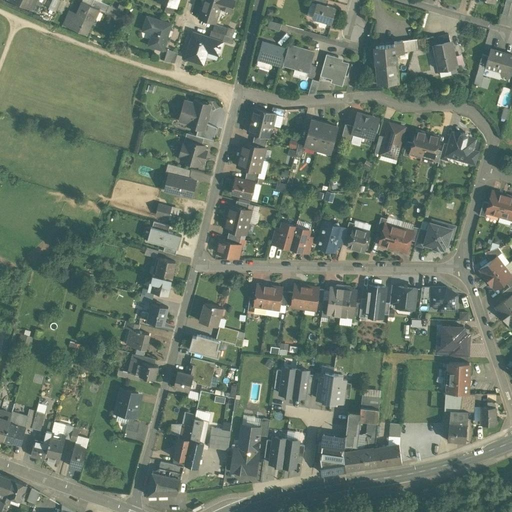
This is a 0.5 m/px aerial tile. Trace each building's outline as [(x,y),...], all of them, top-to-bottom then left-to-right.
[(109,5),(97,0),(93,0),(92,5),(98,8),(97,9),(100,10),(106,12),(109,5)] [(204,0),(199,17),(216,22),(221,6),(231,10),(234,0),(204,0)] [(511,0),(510,0),(505,0),(501,14),(507,16),(511,0)] [(92,5),(83,1),(76,17),(68,13),(64,24),(87,35),(94,19),(96,20),(100,10),(97,9),(98,8),(92,5)] [(325,5),(317,3),(316,3),(312,17),(331,22),(335,8),(325,5)] [(172,23),(147,16),(144,28),(153,31),(149,45),(164,50),(172,23)] [(281,24),(270,20),(268,27),(279,30),(281,24)] [(228,28),(215,24),(213,30),(225,34),(226,34),(228,28)] [(213,30),(212,30),(209,37),(223,41),(225,34),(213,30)] [(209,37),(196,33),(192,44),(190,44),(186,58),(204,63),(208,48),(219,52),(223,41),(209,37)] [(449,35),(433,38),(434,44),(450,40),(449,35)] [(433,36),(416,38),(418,49),(434,46),(434,44),(433,38),(433,36)] [(416,38),(394,42),(394,44),(395,52),(418,49),(416,38)] [(450,40),(434,44),(434,46),(440,70),(456,66),(450,40)] [(276,46),(262,42),(258,59),(282,65),(283,63),(287,48),(276,45),(276,46)] [(394,44),(374,46),(376,63),(396,61),(395,52),(394,44)] [(299,48),(288,45),(287,48),(283,63),(307,69),(309,64),(312,53),(299,49),(299,48)] [(176,51),(168,49),(164,60),(172,62),(176,51)] [(511,69),(511,55),(490,49),(488,55),(485,66),(502,71),(501,75),(510,77),(511,69)] [(335,56),(326,53),(320,72),(334,76),(332,82),(341,84),(348,62),(334,58),(335,56)] [(488,55),(482,53),(479,64),(485,66),(488,55)] [(396,61),(376,63),(378,84),(398,82),(396,61)] [(316,66),(309,64),(307,69),(306,75),(313,77),(313,76),(316,66)] [(320,78),(313,76),(313,77),(308,94),(315,94),(320,78)] [(195,100),(194,103),(186,101),(182,112),(185,117),(190,118),(189,121),(196,124),(195,127),(198,127),(203,129),(205,123),(206,119),(208,118),(209,115),(208,113),(210,105),(195,100)] [(285,109),(272,106),(271,112),(275,113),(275,114),(283,116),(285,109)] [(271,112),(253,108),(251,120),(272,125),(275,114),(275,113),(271,112)] [(377,119),(358,114),(354,126),(352,134),(353,134),(362,136),(363,134),(372,137),(377,119)] [(272,125),(251,120),(248,131),(255,133),(267,136),(269,136),(272,125)] [(324,123),(312,120),(306,142),(305,145),(317,148),(324,123)] [(405,127),(389,122),(385,137),(381,151),(382,151),(393,155),(397,153),(405,127)] [(217,127),(205,123),(203,129),(198,127),(196,135),(204,138),(213,140),(217,127)] [(337,126),(324,123),(317,148),(330,152),(337,126)] [(345,124),(341,137),(351,140),(353,134),(352,134),(354,126),(345,124)] [(428,133),(416,130),(413,143),(410,153),(421,156),(428,133)] [(196,135),(186,133),(184,140),(187,141),(201,145),(204,138),(196,135)] [(267,136),(255,133),(253,139),(265,142),(267,136)] [(439,136),(428,133),(421,156),(432,159),(433,159),(436,149),(439,136)] [(459,135),(453,133),(449,145),(447,154),(451,155),(474,162),(476,152),(471,151),(474,139),(467,137),(467,136),(465,134),(463,133),(460,133),(459,135)] [(362,136),(353,134),(351,140),(351,143),(359,145),(362,136)] [(379,135),(374,153),(381,155),(382,151),(381,151),(385,137),(379,135)] [(265,142),(253,139),(252,144),(264,147),(265,142)] [(306,142),(299,140),(295,156),(301,157),(305,145),(306,142)] [(201,145),(187,141),(186,145),(183,144),(180,155),(182,156),(181,160),(199,166),(200,161),(203,162),(206,151),(204,150),(205,146),(201,145)] [(407,141),(403,154),(409,156),(410,153),(413,143),(407,141)] [(252,144),(243,142),(240,154),(262,160),(265,148),(264,147),(252,144)] [(449,145),(444,143),(441,151),(440,157),(449,160),(451,155),(447,154),(449,145)] [(441,151),(436,149),(433,159),(432,159),(432,160),(438,162),(440,157),(441,151)] [(262,160),(240,154),(237,166),(247,168),(259,171),(262,160)] [(191,170),(168,163),(165,174),(168,175),(171,176),(172,175),(189,179),(191,170)] [(259,171),(247,168),(246,174),(259,177),(260,171),(259,171)] [(259,177),(246,174),(245,180),(254,182),(254,183),(257,184),(259,177)] [(189,179),(172,175),(171,176),(168,175),(164,190),(191,196),(195,181),(189,179)] [(245,180),(236,178),(232,193),(250,198),(254,183),(254,182),(245,180)] [(506,195),(492,191),(489,203),(486,212),(487,212),(500,216),(506,195)] [(511,196),(506,195),(500,216),(511,219),(511,196)] [(249,203),(236,200),(235,206),(247,209),(249,203)] [(489,203),(483,201),(479,215),(486,216),(487,212),(486,212),(489,203)] [(171,207),(158,204),(155,215),(168,218),(171,207)] [(235,206),(230,205),(227,217),(249,222),(251,210),(247,209),(235,206)] [(249,222),(227,217),(225,228),(229,229),(242,232),(246,233),(249,222)] [(387,219),(381,217),(377,230),(383,232),(385,223),(386,223),(387,219)] [(430,222),(421,220),(419,228),(428,230),(430,222)] [(152,227),(168,232),(170,226),(153,221),(152,227)] [(355,223),(349,221),(347,229),(345,235),(351,237),(353,227),(354,227),(355,223)] [(296,226),(283,222),(281,229),(277,242),(277,244),(290,248),(296,226)] [(330,227),(323,225),(317,246),(324,248),(324,249),(329,250),(330,249),(334,250),(337,241),(341,227),(340,227),(338,222),(330,227)] [(451,228),(430,222),(428,230),(424,243),(425,243),(433,246),(433,247),(439,249),(440,246),(443,244),(447,245),(451,228)] [(386,223),(385,223),(383,232),(379,244),(393,248),(399,227),(386,223)] [(309,230),(296,226),(290,248),(303,251),(304,250),(308,236),(309,230)] [(413,226),(411,230),(412,231),(409,240),(415,241),(419,228),(413,226)] [(179,248),(182,235),(168,232),(152,227),(148,241),(165,245),(177,248),(179,248)] [(281,229),(275,227),(271,241),(277,242),(281,229)] [(341,227),(337,241),(343,242),(345,235),(347,229),(341,227)] [(354,227),(353,227),(351,237),(348,247),(363,251),(369,231),(354,227)] [(411,230),(399,227),(393,248),(406,252),(409,240),(412,231),(411,230)] [(415,241),(414,245),(423,248),(425,243),(424,243),(428,230),(419,228),(415,241)] [(242,232),(229,229),(228,235),(240,238),(242,232)] [(240,238),(228,235),(226,241),(239,244),(240,238)] [(314,238),(308,236),(304,250),(310,251),(314,238)] [(226,241),(220,239),(217,252),(238,257),(241,245),(239,244),(226,241)] [(177,248),(165,245),(163,251),(175,254),(177,248)] [(158,250),(146,247),(144,254),(156,257),(158,250)] [(498,247),(484,252),(490,261),(497,256),(502,252),(498,247)] [(490,261),(480,269),(487,279),(504,266),(497,256),(490,261)] [(176,261),(160,257),(158,267),(155,266),(153,273),(172,278),(176,261)] [(504,266),(487,279),(494,289),(505,281),(511,276),(510,274),(504,266)] [(172,278),(153,273),(152,281),(154,281),(152,290),(152,291),(154,291),(168,294),(172,278)] [(270,286),(258,284),(256,298),(255,305),(267,307),(270,286)] [(307,286),(295,285),(292,305),(292,306),(304,307),(307,286)] [(337,285),(335,287),(331,287),(329,299),(328,312),(328,313),(340,315),(343,288),(340,288),(337,285)] [(384,302),(386,286),(369,285),(367,299),(366,316),(382,318),(383,314),(384,302)] [(511,285),(509,287),(502,293),(506,298),(511,294),(511,285)] [(282,288),(270,286),(267,307),(279,309),(279,304),(281,290),(282,288)] [(318,288),(307,286),(304,307),(315,309),(316,301),(318,288)] [(399,287),(392,286),(390,302),(397,303),(399,287)] [(416,288),(399,286),(397,303),(396,306),(413,308),(416,288)] [(347,289),(343,288),(340,315),(353,316),(353,315),(354,302),(356,290),(352,289),(350,287),(347,289)] [(421,299),(431,299),(431,287),(422,287),(421,299)] [(438,310),(457,310),(457,294),(446,287),(431,287),(431,299),(431,306),(438,305),(438,310)] [(152,290),(143,288),(141,294),(152,296),(154,291),(152,291),(152,290)] [(324,289),(318,288),(316,301),(323,302),(323,299),(324,289)] [(288,291),(281,290),(279,304),(286,305),(286,304),(288,291)] [(294,292),(288,291),(286,304),(292,305),(294,292)] [(152,296),(141,294),(140,300),(151,303),(151,302),(152,296)] [(511,294),(506,298),(495,307),(503,317),(511,310),(511,294)] [(256,298),(249,297),(247,311),(254,311),(255,305),(256,298)] [(360,303),(359,315),(359,317),(365,318),(366,316),(367,299),(361,299),(360,303)] [(168,306),(151,302),(151,303),(147,320),(164,324),(168,306)] [(223,307),(205,302),(200,321),(218,326),(223,307)] [(511,310),(503,317),(511,327),(511,326),(511,310)] [(140,324),(126,321),(125,327),(131,328),(138,330),(140,324)] [(464,326),(443,325),(442,346),(455,347),(454,350),(465,350),(466,343),(466,333),(463,333),(464,326)] [(245,333),(220,326),(218,332),(237,337),(244,339),(245,333)] [(138,330),(131,328),(127,344),(146,348),(150,333),(138,330)] [(237,337),(218,332),(216,339),(223,341),(235,344),(237,337)] [(216,339),(200,334),(199,337),(193,336),(189,349),(218,357),(223,341),(216,339)] [(465,350),(454,350),(454,356),(468,357),(469,344),(466,343),(465,350)] [(155,359),(142,356),(140,361),(143,362),(154,365),(155,359)] [(209,362),(192,358),(190,364),(201,366),(199,376),(212,379),(214,370),(208,368),(209,362)] [(140,361),(132,360),(129,372),(140,374),(143,362),(140,361)] [(154,365),(143,362),(140,374),(140,375),(141,375),(155,378),(158,366),(154,365)] [(469,362),(449,362),(448,369),(445,369),(444,384),(447,384),(447,391),(468,393),(469,362)] [(201,366),(190,364),(188,373),(194,375),(193,379),(198,380),(199,376),(201,366)] [(280,394),(292,396),(296,368),(284,367),(283,370),(281,388),(280,394)] [(309,370),(296,368),(292,396),(305,398),(306,391),(308,374),(309,370)] [(129,372),(123,370),(122,373),(124,374),(123,377),(139,381),(141,375),(140,375),(140,374),(129,372)] [(281,388),(283,370),(277,370),(274,388),(281,388)] [(188,374),(178,371),(174,387),(190,390),(193,379),(194,375),(188,373),(188,374)] [(317,400),(329,402),(333,373),(325,372),(325,376),(320,375),(320,378),(318,393),(317,400)] [(329,402),(342,404),(343,398),(345,382),(346,379),(341,378),(342,375),(333,373),(329,402)] [(312,392),(314,378),(314,375),(308,374),(306,391),(312,392)] [(212,379),(199,376),(198,380),(198,383),(202,384),(210,386),(212,379)] [(135,392),(121,388),(117,403),(120,404),(118,413),(130,416),(136,418),(141,402),(132,400),(135,392)] [(190,390),(188,397),(199,400),(201,393),(190,390)] [(447,391),(445,391),(444,409),(452,409),(469,410),(474,410),(474,406),(475,393),(468,393),(447,391)] [(363,395),(362,406),(379,408),(380,397),(363,395)] [(23,405),(14,402),(11,413),(20,416),(23,405)] [(488,403),(488,406),(480,406),(480,420),(480,423),(496,423),(495,403),(488,403)] [(379,408),(362,406),(361,413),(361,419),(369,420),(368,434),(377,435),(379,408)] [(11,413),(0,409),(0,438),(4,440),(11,413)] [(466,442),(469,410),(452,409),(449,440),(466,442)] [(45,414),(36,411),(32,427),(41,430),(45,414)] [(361,413),(348,411),(346,433),(358,434),(359,434),(361,419),(361,413)] [(20,416),(11,413),(4,440),(12,443),(12,442),(21,444),(26,427),(18,425),(20,416)] [(136,418),(130,416),(126,429),(138,433),(140,423),(135,422),(136,418)] [(270,419),(260,417),(259,427),(259,428),(258,434),(260,434),(260,435),(267,436),(270,419)] [(204,420),(195,418),(194,420),(193,427),(190,439),(199,441),(204,420)] [(401,423),(391,422),(389,435),(400,436),(401,423)] [(74,426),(67,424),(64,437),(65,437),(64,438),(70,439),(74,426)] [(188,426),(182,424),(179,437),(174,457),(185,460),(190,439),(193,427),(188,426)] [(242,450),(235,449),(234,456),(232,469),(255,473),(258,452),(257,452),(260,435),(260,434),(258,434),(259,428),(259,427),(246,426),(242,450)] [(44,442),(35,440),(31,455),(44,459),(51,433),(51,432),(47,431),(44,442)] [(64,437),(51,433),(44,459),(58,462),(64,438),(65,437),(64,437)] [(358,434),(346,433),(345,438),(344,448),(343,453),(356,451),(358,434)] [(230,437),(211,434),(209,447),(228,450),(230,437)] [(376,448),(377,435),(368,434),(366,434),(365,449),(376,448)] [(323,435),(322,444),(344,447),(345,438),(323,435)] [(400,436),(389,435),(388,446),(399,445),(400,436)] [(269,464),(283,466),(286,438),(273,437),(272,440),(270,457),(269,464)] [(299,440),(286,438),(283,466),(296,467),(296,462),(299,444),(299,440)] [(199,441),(190,439),(185,460),(184,464),(198,468),(204,442),(199,441)] [(319,462),(322,444),(316,443),(313,461),(319,462)] [(87,448),(75,444),(70,464),(81,468),(87,448)] [(344,447),(322,444),(319,462),(321,462),(342,465),(343,453),(344,447)] [(388,446),(376,448),(378,465),(401,461),(399,445),(388,446)] [(356,451),(343,453),(346,470),(378,465),(376,448),(365,449),(356,451)] [(323,473),(346,470),(343,453),(342,465),(321,462),(323,473)] [(234,456),(227,455),(225,468),(232,469),(234,456)] [(185,460),(174,457),(173,464),(184,467),(184,464),(185,460)] [(173,464),(161,462),(159,473),(181,478),(184,467),(173,464)] [(159,473),(153,472),(148,494),(177,494),(181,478),(159,473)] [(13,478),(0,473),(0,490),(7,493),(8,493),(13,478)] [(27,483),(13,478),(8,493),(12,495),(21,498),(27,483)] [(35,503),(39,490),(33,487),(28,499),(30,500),(35,503)] [(7,493),(0,511),(1,511),(4,511),(5,511),(12,495),(8,493),(7,493)]
